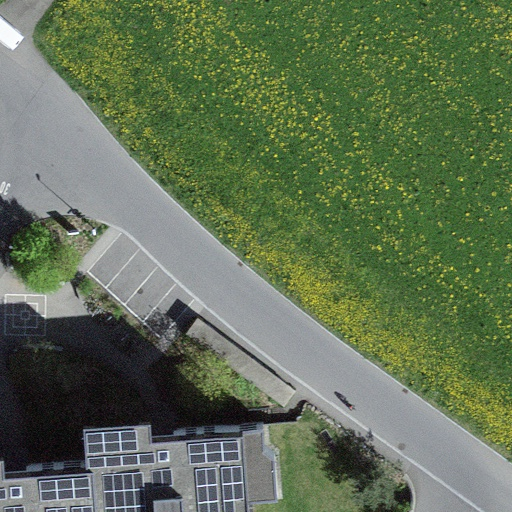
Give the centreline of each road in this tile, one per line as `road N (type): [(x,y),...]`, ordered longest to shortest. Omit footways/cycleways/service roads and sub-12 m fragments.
road 1 (unclassified): [(84,149),(221,286),(511,503)]
road 2 (residential): [(0,60),(84,149)]
